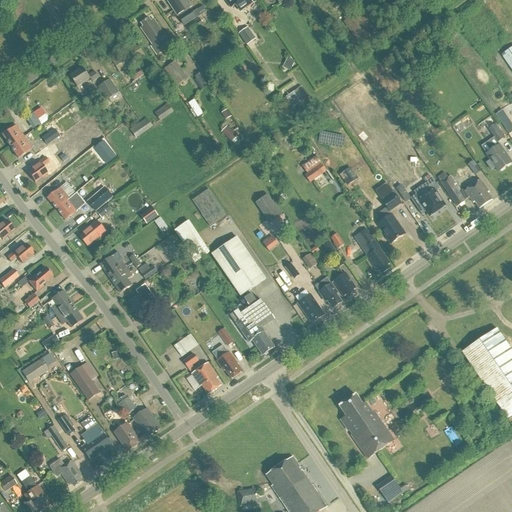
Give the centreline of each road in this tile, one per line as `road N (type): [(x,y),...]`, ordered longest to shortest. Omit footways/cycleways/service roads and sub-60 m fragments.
road 1 (tertiary): [(186,426),(511,202)]
road 2 (residential): [(186,426),(0,178)]
road 3 (unclassified): [(0,97),(141,0)]
road 4 (tertiary): [(63,511),(186,426)]
road 5 (track): [(273,391),(349,511)]
